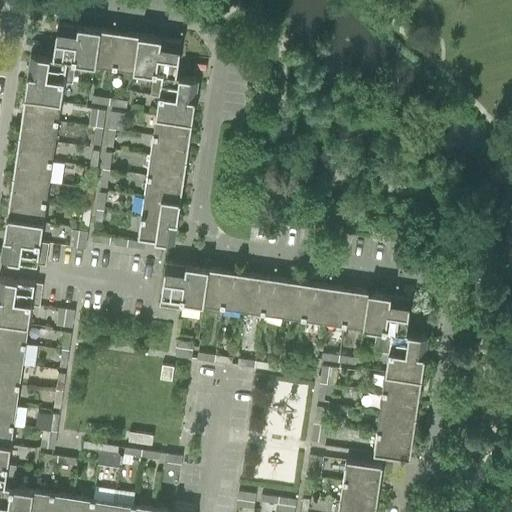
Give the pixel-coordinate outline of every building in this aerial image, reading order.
[(58,23),(53,58),(75,62),(80,26),(58,23)] [(99,29),(80,26),(75,62),(94,65),(99,29)] [(119,32),(99,29),(94,65),(114,68),(119,32)] [(140,35),(119,32),(114,68),(135,71),(140,35)] [(158,38),(140,35),(135,71),(153,74),(158,38)] [(181,41),(158,38),(153,74),(176,76),(181,41)] [(31,55),(27,77),(63,82),(72,84),(75,62),(53,58),(31,55)] [(176,76),(153,74),(150,95),(158,96),(195,101),(198,79),(176,76)] [(27,77),(25,96),(61,101),(63,82),(27,77)] [(92,95),(91,102),(109,105),(110,98),(92,95)] [(25,96),(22,116),(58,121),(68,123),(71,105),(60,103),(61,101),(25,96)] [(195,101),(158,96),(156,115),(192,120),(195,101)] [(110,98),(109,105),(126,107),(127,100),(110,98)] [(91,108),(88,125),(95,126),(102,127),(105,110),(93,108),(91,108)] [(111,111),(108,128),(115,129),(116,129),(122,130),(124,113),(111,111)] [(192,120),(156,115),(153,135),(189,141),(192,120)] [(22,116),(19,137),(55,142),(58,121),(22,116)] [(95,126),(93,144),(100,145),(102,127),(95,126)] [(108,129),(106,146),(112,147),(115,129),(108,128),(108,129)] [(189,141),(153,135),(150,156),(186,161),(189,141)] [(19,137),(16,157),(52,162),(55,142),(19,137)] [(92,149),(90,167),(97,168),(99,150),(93,149),(92,149)] [(105,151),(102,169),(109,170),(112,152),(105,151)] [(186,161),(150,156),(147,176),(183,182),(186,161)] [(16,157),(13,177),(49,183),(52,162),(16,157)] [(90,167),(87,185),(88,185),(94,186),(97,168),(90,167)] [(102,170),(100,187),(107,188),(109,170),(102,169),(102,170)] [(183,182),(147,176),(144,197),(180,202),(183,182)] [(13,177),(10,198),(46,203),(49,183),(13,177)] [(86,190),(84,208),(91,209),(93,191),(87,190),(86,190)] [(99,192),(97,209),(103,210),(106,193),(99,192)] [(180,202),(144,197),(141,217),(177,222),(180,202)] [(10,198),(7,218),(43,223),(46,203),(10,198)] [(84,208),(81,226),(82,226),(88,227),(91,209),(84,208)] [(96,211),(94,227),(101,228),(103,210),(97,209),(96,211)] [(177,222),(141,217),(138,238),(174,243),(177,222)] [(7,218),(4,237),(40,242),(43,223),(7,218)] [(69,247),(85,249),(87,232),(72,230),(69,247)] [(93,235),(92,242),(144,249),(145,243),(93,235)] [(40,242),(4,237),(1,259),(45,266),(49,243),(40,242)] [(182,309),(183,301),(188,265),(166,262),(159,306),(182,309)] [(183,301),(201,303),(207,268),(188,265),(183,301)] [(201,303),(222,306),(227,271),(207,268),(201,303)] [(222,306),(242,309),(247,274),(227,271),(222,306)] [(242,309),(263,312),(268,277),(247,274),(242,309)] [(0,277),(0,300),(31,305),(39,306),(42,284),(0,277)] [(263,312),(283,315),(288,280),(268,277),(263,312)] [(283,315),(303,318),(309,283),(288,280),(283,315)] [(303,318),(324,321),(329,286),(309,283),(303,318)] [(324,321),(344,324),(349,289),(329,286),(324,321)] [(344,324),(364,327),(370,292),(349,289),(344,324)] [(364,327),(383,330),(388,294),(370,292),(364,327)] [(388,294),(383,330),(405,332),(410,298),(388,294)] [(0,300),(0,319),(28,323),(31,305),(0,300)] [(56,325),(71,327),(74,310),(59,308),(56,325)] [(0,319),(0,340),(25,344),(28,323),(0,319)] [(380,351),(388,353),(424,358),(427,336),(405,332),(383,330),(380,351)] [(64,332),(61,349),(68,350),(71,333),(64,332)] [(0,340),(0,360),(22,364),(25,344),(0,340)] [(174,356),(191,358),(193,343),(176,340),(174,356)] [(68,350),(61,349),(59,367),(66,368),(68,350)] [(197,359),(214,361),(215,355),(198,352),(197,359)] [(322,352),(321,359),(323,359),(339,362),(340,355),(322,352)] [(388,353),(385,371),(421,376),(424,358),(388,353)] [(215,355),(214,361),(231,364),(232,357),(215,355)] [(340,355),(339,362),(355,364),(356,357),(340,355)] [(237,365),(254,367),(255,361),(238,358),(237,365)] [(0,360),(0,381),(19,385),(22,364),(0,360)] [(255,361),(254,367),(271,370),(272,363),(255,361)] [(162,364),(160,378),(170,380),(171,380),(174,366),(172,365),(168,365),(163,364),(162,364)] [(278,371),(295,373),(296,367),(279,364),(278,371)] [(322,366),(319,382),(326,384),(333,385),(336,368),(322,366)] [(296,367),(295,373),(312,376),(313,369),(296,367)] [(385,371),(382,392),(418,397),(421,376),(385,371)] [(58,373),(56,390),(62,391),(65,374),(58,373)] [(0,381),(0,402),(16,405),(19,385),(0,381)] [(326,384),(319,382),(317,400),(323,401),(326,384)] [(62,391),(56,390),(53,408),(60,409),(62,391)] [(382,392),(379,412),(415,417),(418,397),(382,392)] [(0,402),(0,423),(13,425),(16,405),(0,402)] [(316,406),(313,423),(327,425),(330,408),(316,406)] [(379,412),(376,433),(412,438),(415,417),(379,412)] [(52,414),(50,431),(56,432),(59,415),(52,414)] [(333,417),(332,425),(343,427),(344,419),(333,417)] [(0,423),(0,444),(10,446),(13,425),(0,423)] [(327,425),(313,423),(311,440),(325,442),(327,425)] [(43,430),(40,447),(54,449),(56,432),(50,431),(43,430)] [(129,431),(128,440),(151,444),(153,434),(129,431)] [(412,438),(376,433),(373,453),(409,458),(412,438)] [(82,448),(99,450),(100,444),(83,441),(82,448)] [(0,444),(0,463),(8,464),(10,446),(0,444)] [(99,450),(97,464),(118,467),(120,456),(117,452),(118,446),(100,444),(99,450)] [(123,454),(140,456),(141,450),(124,447),(123,454)] [(141,450),(140,456),(157,459),(158,452),(141,450)] [(39,460),(56,462),(57,455),(40,453),(39,460)] [(162,469),(179,471),(181,456),(164,453),(162,469)] [(57,455),(56,462),(74,465),(75,458),(57,455)] [(308,458),(306,475),(313,476),(315,459),(308,458)] [(346,459),(343,480),(379,485),(382,465),(346,459)] [(0,485),(13,487),(16,465),(8,464),(0,463),(0,485)] [(313,476),(306,475),(303,493),(310,494),(313,476)] [(343,480),(340,500),(376,506),(379,485),(343,480)] [(0,511),(9,511),(13,487),(0,485),(0,511)] [(9,511),(27,511),(31,490),(13,487),(9,511)] [(27,511),(48,511),(51,493),(31,490),(27,511)] [(239,491),(236,506),(253,509),(256,493),(239,491)] [(48,511),(69,511),(72,496),(51,493),(48,511)] [(261,501),(276,503),(277,497),(262,494),(261,501)] [(69,511),(90,511),(92,499),(72,496),(69,511)] [(277,497),(276,503),(278,504),(277,511),(285,511),(294,511),(296,499),(277,497)] [(90,511),(111,511),(113,502),(92,499),(90,511)] [(303,499),(300,511),(307,511),(309,500),(303,499)] [(340,500),(338,511),(374,511),(376,506),(340,500)] [(111,511),(131,511),(133,505),(113,502),(111,511)] [(172,511),(171,511),(194,511),(195,505),(173,502),(172,511)]
